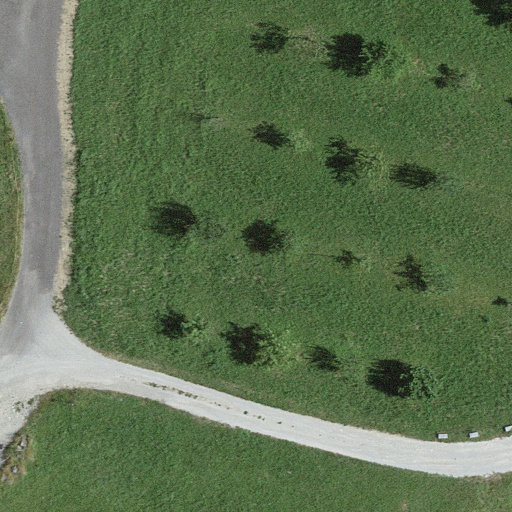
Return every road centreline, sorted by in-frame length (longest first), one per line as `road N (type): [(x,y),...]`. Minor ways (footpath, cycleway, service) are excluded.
road 1 (track): [(22,346),(427,457),(511,455)]
road 2 (track): [(0,370),(22,346),(51,261),(27,30),(35,0)]
